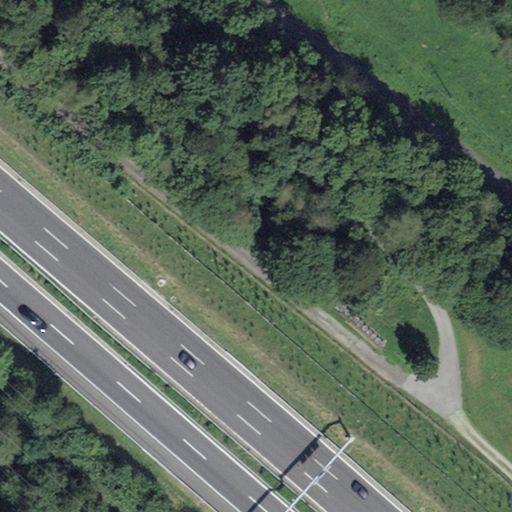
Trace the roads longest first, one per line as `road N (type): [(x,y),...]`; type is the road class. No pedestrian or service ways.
road 1 (track): [(0,58),(511,473)]
road 2 (track): [(436,408),(448,338),(431,295),(400,259),(169,62),(152,30),(156,0)]
road 3 (motorway): [(359,511),(0,198)]
road 4 (motorway): [(0,282),(259,511)]
road 5 (tertiary): [(511,200),(247,0)]
